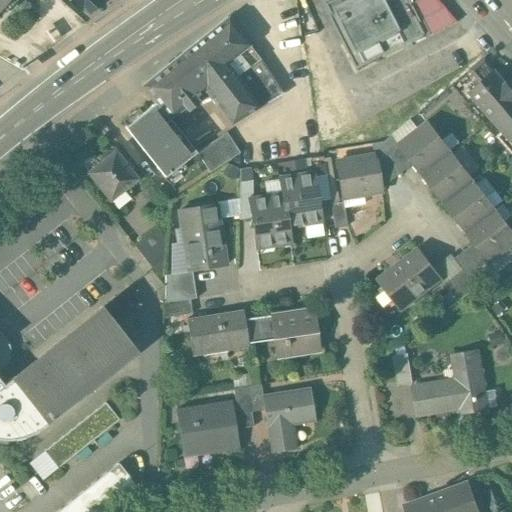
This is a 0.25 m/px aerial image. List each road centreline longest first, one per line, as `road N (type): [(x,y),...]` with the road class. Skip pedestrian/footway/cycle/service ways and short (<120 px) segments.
road 1 (primary): [(0,140),(136,27),(181,0)]
road 2 (residential): [(370,472),(339,279)]
road 3 (residential): [(511,439),(370,472)]
